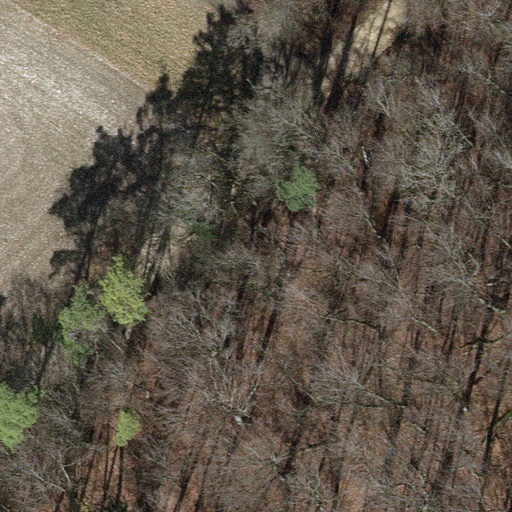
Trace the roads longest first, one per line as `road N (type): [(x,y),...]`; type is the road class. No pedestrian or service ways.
road 1 (track): [(0,432),(395,0)]
road 2 (track): [(308,91),(215,0)]
